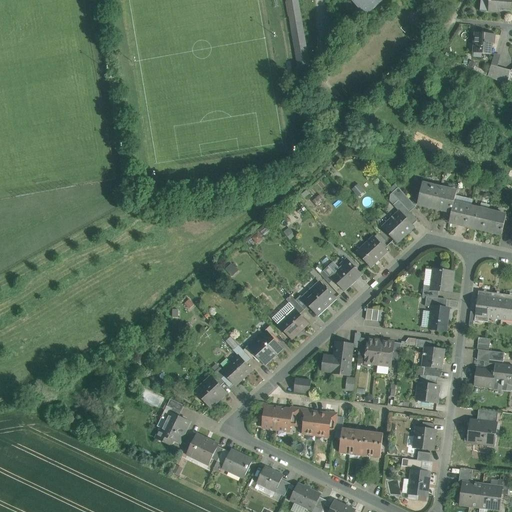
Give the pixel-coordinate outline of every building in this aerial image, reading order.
[(286,0),(298,68),(310,66),(298,0),(286,0)] [(352,0),(366,15),(366,16),(384,0),(352,0)] [(511,0),(481,0),(480,12),(500,13),(500,9),(511,10),(511,0)] [(495,35),(476,33),(474,53),(475,53),(474,57),(481,58),(482,54),(491,55),(492,44),(494,44),(495,35)] [(498,64),(500,54),(493,53),(492,63),(498,64)] [(498,67),(492,65),(489,77),(494,79),(498,67)] [(511,71),(498,67),(494,79),(506,86),(511,71)] [(358,183),(352,188),(357,195),(364,191),(358,183)] [(441,189),(424,185),(419,205),(436,209),(441,191),(441,189)] [(416,207),(399,188),(393,193),(399,200),(410,212),(416,207)] [(447,192),(441,191),(436,209),(452,213),(454,205),(454,203),(455,203),(456,196),(457,192),(448,189),(447,192)] [(455,203),(462,205),(472,207),(473,200),(456,196),(455,203)] [(410,212),(399,200),(393,205),(400,212),(413,226),(418,221),(410,212)] [(462,207),(454,205),(452,213),(450,223),(467,227),(472,207),(462,205),(462,207)] [(489,211),(472,207),(467,227),(485,231),(489,211)] [(507,215),(489,211),(485,231),(502,235),(504,228),(506,217),(507,215)] [(400,212),(383,228),(398,243),(414,227),(413,226),(400,212)] [(374,237),(358,253),(371,267),(383,256),(375,248),(380,243),(374,237)] [(388,251),(380,243),(375,248),(383,256),(388,251)] [(346,259),(340,265),(342,267),(332,277),(334,280),(344,290),(345,291),(362,275),(346,259)] [(454,272),(433,269),(431,287),(431,290),(439,291),(452,293),(454,272)] [(334,280),(332,277),(325,270),(321,275),(330,284),(334,280)] [(344,290),(334,280),(330,284),(339,294),(344,290)] [(303,298),(310,306),(319,316),(336,300),(320,283),(303,298)] [(431,287),(424,286),(423,296),(427,297),(438,298),(439,291),(431,290),(431,287)] [(492,293),(479,291),(476,312),(476,316),(476,321),(488,323),(489,318),(492,293)] [(505,295),(492,293),(489,318),(502,320),(505,295)] [(511,295),(505,295),(502,320),(511,320),(511,295)] [(296,300),(291,296),(287,300),(289,303),(295,309),(300,314),(305,310),(296,300)] [(303,298),(301,296),(296,300),(305,310),(310,306),(303,298)] [(438,298),(427,297),(425,307),(432,307),(444,309),(446,299),(438,298)] [(289,303),(273,319),(293,340),(309,324),(300,314),(295,309),(289,303)] [(444,309),(432,307),(430,329),(447,331),(449,309),(444,309)] [(365,320),(382,320),(383,309),(366,308),(365,320)] [(279,335),(271,326),(266,331),(267,332),(274,339),(279,335)] [(250,348),(257,355),(265,365),(283,349),(274,339),(267,332),(250,348)] [(368,339),(361,338),(358,362),(365,363),(368,339)] [(381,341),(368,339),(365,363),(378,365),(381,341)] [(416,347),(425,348),(426,347),(431,348),(432,342),(417,340),(416,346),(416,347)] [(394,343),(381,341),(378,365),(391,367),(392,361),(394,343)] [(354,344),(336,342),(334,356),(324,355),(322,372),(332,373),(332,374),(350,377),(354,344)] [(402,344),(394,343),(392,361),(399,362),(402,344)] [(244,351),(239,346),(234,351),(239,357),(239,356),(247,364),(252,360),(244,351)] [(249,346),(244,351),(252,360),(257,355),(250,348),(249,346)] [(431,348),(426,347),(425,348),(425,354),(424,354),(423,355),(424,356),(423,367),(425,367),(439,369),(442,369),(444,349),(431,348)] [(489,351),(479,350),(477,368),(495,370),(496,364),(496,361),(490,360),(491,351),(489,351)] [(505,353),(491,351),(490,360),(496,361),(504,362),(505,353)] [(223,371),(223,372),(226,375),(234,384),(236,386),(252,370),(247,364),(239,356),(239,357),(223,371)] [(495,370),(477,368),(474,386),(494,389),(494,383),(502,384),(501,390),(503,390),(504,390),(511,391),(511,385),(511,384),(511,366),(496,364),(495,370)] [(421,375),(423,376),(425,367),(423,367),(418,366),(416,375),(421,375)] [(439,369),(425,367),(423,376),(427,376),(438,378),(439,369)] [(220,368),(216,373),(222,379),(226,375),(223,372),(223,371),(220,368)] [(222,379),(216,373),(211,377),(220,387),(225,383),(222,379)] [(234,384),(226,375),(222,379),(225,383),(230,388),(234,384)] [(438,378),(427,376),(426,384),(437,386),(438,378)] [(356,379),(347,377),(346,391),(354,392),(356,379)] [(225,395),(210,378),(197,389),(213,407),(225,395)] [(311,381),(296,379),(295,392),(310,394),(311,381)] [(420,383),(419,383),(416,400),(437,403),(439,386),(437,386),(426,384),(420,383)] [(165,411),(171,400),(143,386),(137,397),(165,411)] [(185,406),(171,400),(165,411),(172,414),(173,413),(179,417),(185,406)] [(267,405),(261,404),(259,406),(257,420),(264,421),(266,407),(267,407),(267,405)] [(267,407),(266,407),(264,421),(263,428),(276,430),(279,408),(267,407)] [(291,410),(279,408),(276,430),(290,431),(291,426),(293,410),(291,410)] [(300,409),(292,408),(291,410),(293,410),(291,426),(298,427),(300,409)] [(308,410),(300,409),(298,427),(304,427),(306,412),(307,412),(308,410)] [(498,413),(479,410),(478,421),(497,424),(498,413)] [(179,417),(173,413),(172,414),(165,411),(157,427),(161,429),(156,439),(171,446),(173,441),(179,444),(190,422),(179,417)] [(307,412),(306,412),(304,427),(303,433),(316,435),(319,414),(307,412)] [(338,414),(330,413),(330,415),(332,415),(330,431),(335,432),(338,414)] [(330,415),(319,414),(316,435),(329,437),(330,431),(332,415),(330,415)] [(338,417),(335,434),(342,435),(343,429),(345,418),(338,417)] [(478,421),(471,420),(468,442),(494,446),(497,424),(478,421)] [(423,429),(416,428),(415,438),(418,438),(416,448),(433,450),(436,431),(423,429)] [(353,430),(343,429),(342,435),(342,439),(341,439),(340,453),(350,454),(353,430)] [(363,431),(353,430),(350,454),(360,456),(363,431)] [(373,433),(363,431),(360,456),(370,457),(373,433)] [(384,434),(373,433),(370,457),(381,458),(384,434)] [(196,437),(191,434),(185,446),(190,449),(196,437)] [(209,442),(197,436),(196,437),(190,449),(188,453),(199,458),(198,460),(209,465),(212,459),(218,447),(219,445),(210,440),(209,442)] [(218,447),(212,459),(217,462),(224,449),(218,447)] [(217,462),(223,464),(225,465),(231,453),(224,449),(217,462)] [(252,461),(232,451),(231,453),(225,465),(223,464),(221,467),(244,478),(252,461)] [(419,452),(417,461),(423,461),(430,462),(431,454),(419,452)] [(407,467),(422,468),(423,461),(417,461),(408,459),(407,467)] [(430,462),(423,461),(422,468),(421,472),(430,473),(432,462),(430,462)] [(221,467),(223,464),(217,462),(213,470),(219,473),(221,467)] [(284,476),(265,467),(257,483),(276,492),(284,476)] [(473,470),(461,468),(459,482),(463,483),(463,482),(471,483),(473,470)] [(421,472),(412,471),(409,494),(427,496),(430,473),(421,472)] [(503,480),(502,487),(503,487),(502,494),(508,495),(510,481),(503,480)] [(284,481),(278,494),(285,497),(291,484),(284,481)] [(471,483),(463,482),(463,483),(460,506),(480,508),(483,484),(471,483)] [(313,511),(322,494),(299,483),(290,501),(311,511),(313,511)] [(502,487),(483,484),(480,508),(500,511),(502,494),(503,487),(502,487)] [(322,498),(315,511),(321,511),(325,505),(327,501),(322,498)] [(355,511),(356,511),(335,501),(332,508),(329,511),(355,511)]
